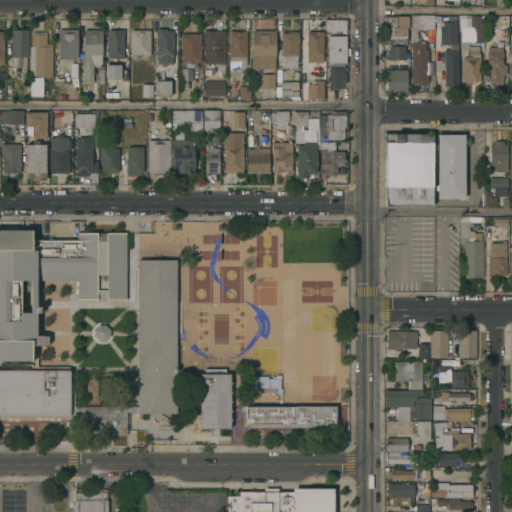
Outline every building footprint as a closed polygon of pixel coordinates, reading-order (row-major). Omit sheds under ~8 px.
[(457,28),(457,16),(480,15),(481,28),(480,28),(480,43),(473,43),(473,42),(460,42),(460,28),(457,28)] [(408,16),(408,28),(406,28),(406,40),(384,40),(384,17),(408,16)] [(427,83),(425,83),(425,84),(410,84),(411,44),(410,44),(410,16),(417,16),(417,43),(425,43),(425,50),(427,50),(427,83)] [(420,16),(433,16),(433,29),(420,29),(420,16)] [(456,44),(439,45),(439,39),(433,39),(433,29),(439,29),(439,22),(443,22),(442,17),(454,16),(454,20),(455,20),(456,44)] [(345,20),(345,31),(337,31),(337,33),(331,33),(331,31),(325,31),(325,20),(345,20)] [(57,29),(77,29),(77,59),(57,59),(57,33),(57,29)] [(172,65),(165,65),(165,67),(160,67),(160,65),(155,65),(155,29),(165,29),(165,31),(172,31),(173,57),(172,57),(172,65)] [(10,30),(27,30),(28,57),(25,57),(25,82),(20,82),(20,76),(17,76),(17,72),(20,72),(20,57),(19,57),(19,67),(11,67),(11,57),(10,57),(10,30)] [(101,56),(101,64),(100,64),(100,65),(98,65),(98,64),(95,64),(94,65),(92,65),(92,82),(81,82),(81,59),(82,59),(83,30),(101,30),(101,56)] [(104,65),(103,64),(103,40),(107,40),(107,30),(123,30),(123,58),(121,58),(121,60),(118,60),(118,58),(114,58),(114,86),(104,86),(104,65)] [(149,55),(130,55),(130,30),(137,30),(137,32),(142,32),(142,30),(149,30),(149,55)] [(224,64),(220,64),(220,66),(215,66),(215,64),(203,64),(203,31),(224,31),(224,64)] [(245,67),(240,67),(240,68),(238,68),(238,70),(228,70),(228,31),(245,31),(245,67)] [(275,31),(275,57),(274,57),(274,69),(252,69),(252,57),(251,57),(251,31),(275,31)] [(51,77),(29,77),(29,47),(31,47),(31,32),(45,32),(45,44),(50,44),(50,45),(51,45),(51,77)] [(298,44),(297,44),(297,56),(296,56),(297,68),(281,68),(281,56),(280,33),(287,33),(287,32),(297,32),(298,44)] [(322,57),(322,62),(306,62),(306,57),(306,32),(322,32),(322,57)] [(180,34),(200,34),(200,62),(196,62),(196,70),(185,70),(185,66),(181,66),(181,62),(180,62),(180,34)] [(327,36),(345,36),(345,41),(347,41),(347,44),(345,44),(345,56),(347,56),(347,59),(345,59),(345,63),(327,63),(327,36)] [(388,60),(388,57),(386,57),(386,50),(388,50),(388,46),(404,46),(404,60),(388,60)] [(462,57),(466,57),(466,47),(478,47),(478,54),(479,54),(479,82),(462,82),(462,57)] [(486,52),(487,52),(487,47),(501,48),(501,52),(502,52),(502,65),(506,65),(506,75),(502,75),(502,81),(501,85),(489,85),(489,81),(488,81),(488,71),(486,71),(486,52)] [(458,85),(444,85),(443,50),(458,50),(458,85)] [(328,68),(341,68),(341,72),(345,72),(344,84),(341,84),(341,88),(328,88),(328,82),(326,82),(326,77),(328,77),(328,68)] [(406,92),(386,92),(385,70),(406,70),(406,92)] [(274,89),(260,89),(260,74),(274,74),(274,89)] [(28,96),(41,97),(41,78),(29,78),(28,96)] [(170,96),(155,97),(155,100),(153,100),(153,96),(154,96),(154,81),(154,79),(164,79),(164,81),(170,81),(170,96)] [(224,81),(224,96),(203,96),(203,81),(224,81)] [(323,99),(307,99),(306,81),(322,81),(323,99)] [(280,97),(280,82),(297,82),(298,93),(300,93),(300,95),(298,95),(298,97),(280,97)] [(141,84),(152,84),(151,98),(141,97),(141,84)] [(238,87),(250,86),(250,99),(238,100),(238,99),(238,87)] [(218,127),(210,127),(210,130),(203,130),(203,128),(202,128),(202,110),(218,110),(218,127)] [(0,111),(21,111),(21,124),(13,124),(13,125),(9,125),(9,124),(0,124),(0,111)] [(171,111),(201,111),(201,139),(200,172),(193,172),(193,173),(191,173),(191,175),(185,175),(185,173),(180,173),(180,174),(174,174),(171,173),(171,111)] [(275,111),(288,111),(288,122),(286,122),(286,127),(284,127),(284,128),(281,128),(281,127),(275,127),(275,111)] [(345,111),(345,128),(343,128),(343,131),(340,131),(340,140),(326,140),(326,130),(325,130),(325,127),(326,127),(326,115),(330,115),(330,112),(345,111)] [(31,127),(24,127),(24,112),(46,112),(46,139),(31,139),(31,127)] [(232,112),(243,112),(243,128),(232,128),(232,112)] [(306,126),(294,126),(294,112),(306,112),(306,126)] [(94,114),(94,128),(74,127),(74,125),(73,125),(73,120),(74,120),(73,120),(73,119),(74,119),(74,114),(94,114)] [(268,149),(268,173),(245,173),(245,155),(247,155),(247,149),(246,149),(246,120),(253,120),(253,149),(268,149)] [(316,156),(316,166),(316,174),(313,174),(313,176),(307,176),(307,178),(306,178),(306,183),(302,183),(302,178),(296,178),(296,174),(294,174),(294,161),(296,161),(296,151),(294,151),(294,146),(296,146),(296,145),(297,145),(297,143),(301,143),(301,145),(302,145),(302,138),(294,138),(294,127),(303,127),(303,130),(318,130),(318,143),(315,143),(315,145),(316,145),(316,156)] [(242,173),(223,173),(223,147),(222,147),(222,133),(242,133),(242,144),(241,144),(241,146),(242,146),(242,173)] [(384,206),(384,133),(401,133),(401,134),(432,134),(432,141),(435,141),(435,150),(432,150),(432,206),(385,206),(384,206)] [(48,148),(49,148),(49,138),(54,138),(54,135),(61,135),(61,138),(62,138),(67,138),(67,140),(70,140),(70,150),(68,150),(68,173),(48,173),(48,148)] [(437,199),(437,191),(435,191),(435,186),(437,186),(437,135),(464,135),(464,147),(465,147),(465,164),(463,164),(463,199),(437,199)] [(74,139),(78,139),(77,137),(87,137),(87,139),(90,139),(90,162),(96,161),(96,173),(87,173),(87,176),(74,176),(74,139)] [(147,140),(157,140),(157,143),(160,143),(160,140),(169,140),(169,174),(147,174),(147,140)] [(45,179),(38,179),(38,180),(32,180),(32,179),(26,179),(25,145),(32,144),(32,141),(38,141),(38,145),(45,144),(45,179)] [(506,172),(494,172),(494,170),(489,170),(489,145),(493,145),(493,141),(503,141),(503,145),(506,145),(506,172)] [(291,172),(271,172),(271,143),(291,143),(291,172)] [(1,144),(19,144),(19,148),(20,148),(20,151),(19,151),(19,173),(1,173),(1,144)] [(118,172),(100,173),(100,145),(110,145),(110,149),(117,149),(118,172)] [(218,173),(204,173),(204,152),(205,152),(205,148),(209,148),(209,146),(211,146),(211,148),(217,148),(217,152),(218,152),(218,173)] [(126,147),(142,147),(142,173),(141,173),(141,175),(128,175),(128,173),(126,173),(126,147)] [(319,149),(324,149),(324,152),(343,151),(343,159),(345,159),(345,163),(343,163),(343,167),(337,167),(337,175),(327,175),(327,174),(320,174),(320,169),(319,169),(319,149)] [(507,179),(507,196),(495,195),(495,197),(496,197),(496,207),(483,207),(484,192),(490,192),(490,188),(488,188),(489,178),(507,179)] [(482,278),(464,278),(463,243),(459,243),(459,217),(468,217),(468,231),(474,231),(474,233),(481,233),(481,241),(482,278)] [(67,416),(0,416),(0,371),(30,371),(30,361),(0,361),(0,230),(31,230),(31,241),(77,241),(77,233),(125,233),(125,300),(77,300),(77,280),(36,281),(36,308),(39,308),(39,313),(36,313),(36,336),(43,336),(47,336),(47,345),(43,345),(43,346),(36,346),(36,367),(68,367),(68,390),(73,390),(73,407),(125,407),(126,413),(128,413),(128,423),(125,423),(125,436),(67,436),(67,416)] [(505,275),(489,275),(489,258),(489,243),(505,243),(505,275)] [(137,260),(175,260),(176,414),(137,414),(137,413),(137,407),(137,260)] [(93,330),(98,325),(104,326),(109,330),(109,337),(104,341),(97,341),(93,336),(93,330)] [(458,357),(458,330),(475,330),(475,357),(458,357)] [(415,331),(415,349),(395,349),(395,351),(392,351),(392,349),(386,349),(386,331),(415,331)] [(430,331),(447,331),(447,358),(430,357),(430,331)] [(425,344),(425,358),(417,358),(417,344),(425,344)] [(421,362),(421,388),(407,389),(407,381),(402,381),(402,384),(398,384),(398,381),(393,381),(393,362),(421,362)] [(467,377),(469,377),(469,382),(466,382),(466,388),(450,388),(450,382),(437,382),(437,365),(449,365),(449,371),(467,371),(467,377)] [(199,421),(197,421),(197,419),(199,419),(199,411),(198,411),(198,410),(199,410),(199,402),(197,402),(197,401),(199,401),(199,393),(197,393),(197,392),(199,392),(199,384),(197,384),(197,383),(199,383),(198,374),(203,374),(203,369),(225,369),(225,374),(230,374),(230,383),(230,384),(230,392),(231,392),(231,393),(230,393),(230,401),(231,401),(231,403),(230,403),(230,404),(230,405),(229,405),(229,410),(231,410),(231,412),(230,412),(230,419),(231,419),(231,421),(230,421),(230,429),(199,429),(199,421)] [(251,377),(251,394),(280,394),(280,377),(251,377)] [(256,384),(276,384),(276,389),(281,389),(281,393),(284,393),(284,395),(286,395),(286,402),(256,402),(256,384)] [(413,418),(408,418),(408,420),(396,420),(396,407),(385,407),(385,390),(421,390),(421,396),(415,396),(415,398),(417,398),(429,398),(430,420),(413,420),(413,418)] [(468,394),(471,394),(471,400),(468,400),(468,401),(460,402),(460,404),(441,404),(441,401),(441,392),(447,392),(447,393),(448,393),(468,393),(468,394)] [(295,407),(295,406),(335,406),(335,424),(338,424),(338,428),(241,428),(241,424),(245,424),(245,407),(295,407)] [(472,416),(468,417),(469,422),(447,422),(447,420),(432,420),(431,406),(443,406),(443,409),(472,408),(472,416)] [(429,442),(412,442),(412,433),(415,433),(415,422),(429,422),(429,442)] [(469,451),(442,450),(442,451),(434,451),(434,435),(440,435),(440,430),(458,430),(458,434),(469,434),(469,449),(469,451)] [(385,438),(406,438),(406,451),(406,452),(399,452),(385,452),(385,438)] [(399,455),(417,455),(417,464),(386,464),(385,464),(385,452),(399,452),(399,455)] [(438,452),(457,452),(457,453),(462,453),(462,458),(461,458),(461,459),(457,459),(457,464),(438,464),(438,452)] [(428,468),(428,478),(420,478),(420,468),(428,468)] [(411,471),(411,469),(416,469),(416,480),(412,480),(412,479),(390,479),(390,478),(387,478),(387,471),(390,471),(411,471)] [(448,482),(448,483),(472,483),(472,496),(442,497),(442,496),(431,496),(431,483),(448,482)] [(400,483),(404,483),(414,483),(414,492),(413,492),(413,496),(388,496),(388,495),(386,495),(386,484),(388,484),(388,483),(400,483)] [(244,511),(244,490),(263,490),(263,487),(268,487),(268,511),(244,511)] [(268,511),(268,487),(277,487),(277,491),(291,490),(291,511),(268,511)] [(291,511),(291,490),(291,488),(318,487),(318,511),(291,511)] [(332,487),(332,511),(318,511),(318,487),(332,487)] [(74,511),(74,498),(75,498),(75,488),(107,488),(107,498),(108,498),(108,511),(74,511)] [(244,511),(225,511),(225,510),(223,510),(223,506),(225,506),(225,495),(237,495),(237,490),(244,490),(244,511)] [(428,511),(415,511),(415,504),(418,504),(418,495),(418,491),(424,491),(424,492),(428,492),(428,511)] [(431,505),(431,498),(437,498),(448,498),(459,498),(459,500),(470,500),(470,501),(472,501),(472,507),(470,508),(470,509),(463,509),(448,509),(448,508),(446,508),(446,505),(437,505),(432,505),(431,505)]
